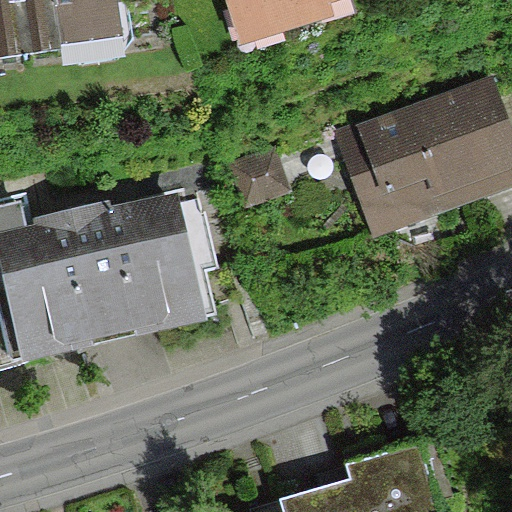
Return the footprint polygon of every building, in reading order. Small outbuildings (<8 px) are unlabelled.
[(19,0),(0,0),(0,54),(27,50),(19,0)] [(111,0),(19,0),(27,50),(117,37),(111,0)] [(236,0),(248,36),(359,2),(358,0),(236,0)] [(511,173),(511,149),(488,84),(370,128),(382,161),(354,171),(373,224),(511,173)] [(175,198),(3,239),(29,350),(202,309),(175,198)] [(353,482),(361,511),(438,511),(419,446),(349,466),(353,482)] [(361,511),(353,482),(283,502),(285,511),(361,511)]
